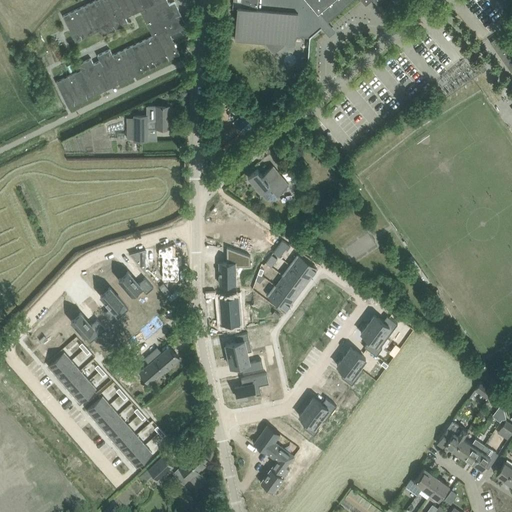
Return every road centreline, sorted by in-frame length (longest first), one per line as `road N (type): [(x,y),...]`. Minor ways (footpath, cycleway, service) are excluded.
road 1 (residential): [(120,476),(9,345),(82,261),(197,228)]
road 2 (residential): [(194,197),(436,0)]
road 3 (residential): [(364,299),(289,403),(215,420)]
road 4 (unclassified): [(194,197),(205,0)]
road 5 (unclassified): [(215,420),(198,327),(197,228)]
